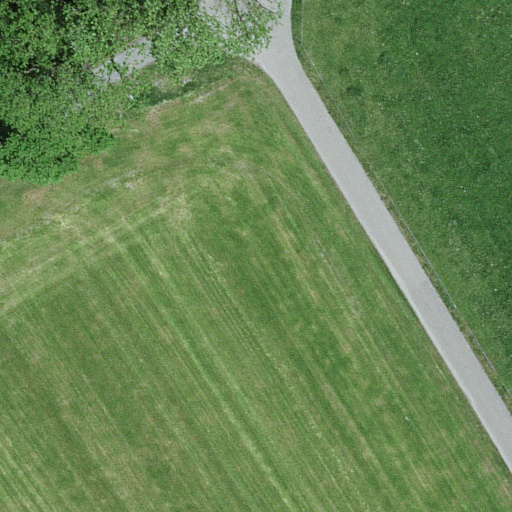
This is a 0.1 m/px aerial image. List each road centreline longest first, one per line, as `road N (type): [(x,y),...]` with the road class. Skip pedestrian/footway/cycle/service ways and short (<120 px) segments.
road 1 (track): [(511,447),(250,0)]
road 2 (track): [(246,4),(166,39),(0,152)]
